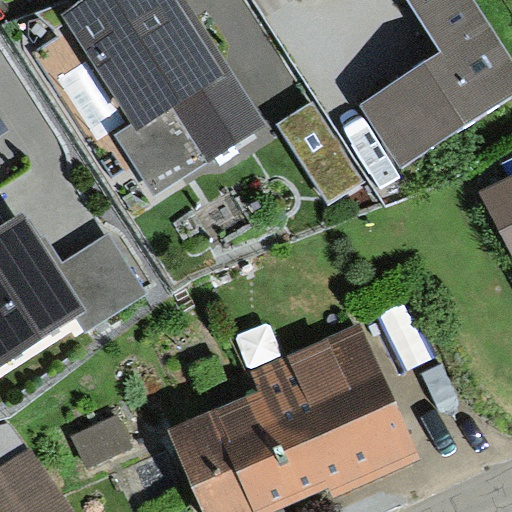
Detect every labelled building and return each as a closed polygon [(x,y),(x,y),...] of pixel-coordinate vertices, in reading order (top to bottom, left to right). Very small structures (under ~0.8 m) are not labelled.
[(176,0),(101,0),(63,24),(136,138),(120,148),(153,201),(261,132),(176,0)] [(511,69),(470,0),(289,0),(292,4),(299,0),(399,0),(440,66),(412,83),(364,112),(400,170),(511,103),(511,69)] [(311,109),(279,130),(331,206),(362,185),(311,109)] [(511,182),(483,197),(511,254),(511,182)] [(0,376),(80,324),(88,335),(146,297),(107,238),(53,273),(39,251),(22,225),(10,234),(0,219),(0,376)] [(214,423),(171,442),(202,511),(288,511),(326,495),(332,509),(417,470),(354,332),(255,377),(265,399),(214,423)] [(116,417),(72,439),(87,470),(131,448),(116,417)] [(0,476),(0,511),(68,511),(30,456),(0,476)]
